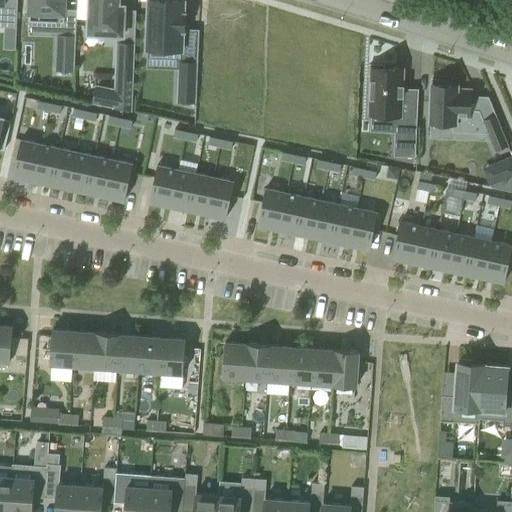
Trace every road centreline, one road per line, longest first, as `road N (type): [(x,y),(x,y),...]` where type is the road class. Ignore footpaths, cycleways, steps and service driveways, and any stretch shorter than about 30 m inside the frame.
road 1 (residential): [(0,213),(511,323)]
road 2 (tertiary): [(511,55),(340,0)]
